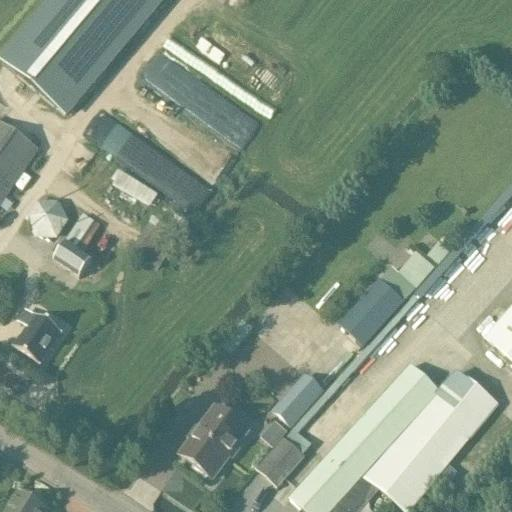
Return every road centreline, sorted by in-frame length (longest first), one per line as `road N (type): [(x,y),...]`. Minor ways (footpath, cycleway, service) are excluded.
road 1 (track): [(0,241),(182,0)]
road 2 (unclassified): [(115,511),(0,439)]
